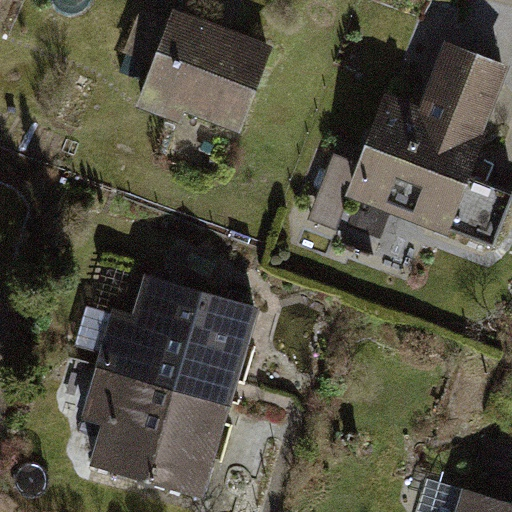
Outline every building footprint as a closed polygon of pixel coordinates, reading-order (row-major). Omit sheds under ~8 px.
[(275,43),(174,6),(136,109),(178,124),(182,111),(242,133),(275,43)] [(410,150),(388,219),(511,259),(511,69),(470,56),(437,158),(410,150)] [(145,300),(121,385),(247,420),(271,335),(145,300)] [(121,385),(97,471),(222,506),(246,421),(121,385)] [(511,511),(511,510),(436,489),(429,511),(511,511)]
